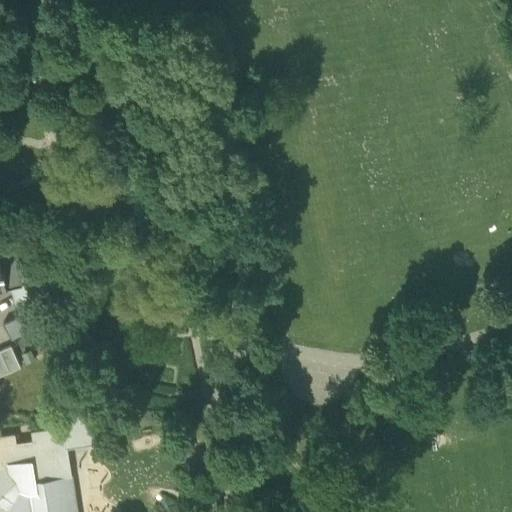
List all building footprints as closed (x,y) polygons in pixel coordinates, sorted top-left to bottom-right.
[(7,239),(10,252),(33,247),(29,229),(7,239)] [(0,254),(0,256),(7,287),(9,286),(21,284),(16,260),(35,256),(33,247),(10,252),(0,254)] [(16,260),(21,284),(40,279),(35,256),(16,260)] [(44,304),(40,279),(21,284),(9,286),(19,315),(26,312),(44,304)] [(44,304),(26,312),(33,327),(36,332),(48,326),(44,304)] [(4,322),(11,337),(33,327),(26,312),(19,315),(4,322)] [(0,376),(21,368),(12,347),(0,351),(0,376)] [(66,425),(64,425),(66,438),(58,449),(62,476),(68,475),(72,475),(67,446),(99,441),(95,411),(64,410),(66,425)] [(68,511),(67,503),(69,499),(70,495),(70,490),(68,475),(62,476),(58,449),(66,438),(64,425),(31,430),(32,439),(16,442),(15,433),(0,435),(0,495),(2,493),(4,494),(11,500),(12,500),(8,510),(12,511),(68,511)] [(78,511),(73,474),(72,475),(68,475),(70,490),(70,495),(69,499),(67,503),(68,511),(78,511)]
